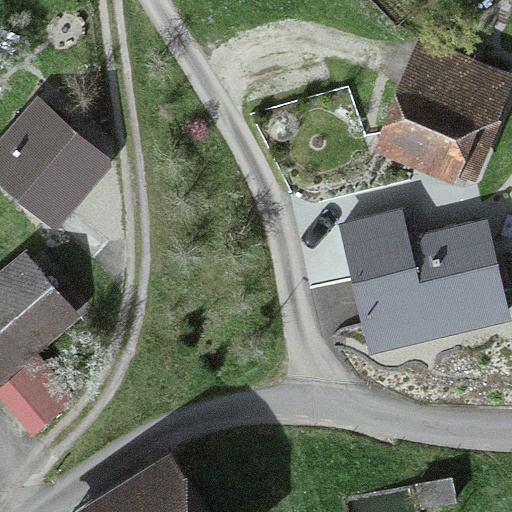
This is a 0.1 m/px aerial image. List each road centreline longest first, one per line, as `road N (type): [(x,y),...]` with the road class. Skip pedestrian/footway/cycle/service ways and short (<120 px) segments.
road 1 (track): [(18,478),(75,428),(116,361),(138,253),(111,0)]
road 2 (unclassified): [(44,511),(120,455),(233,409),(314,405),(511,429)]
